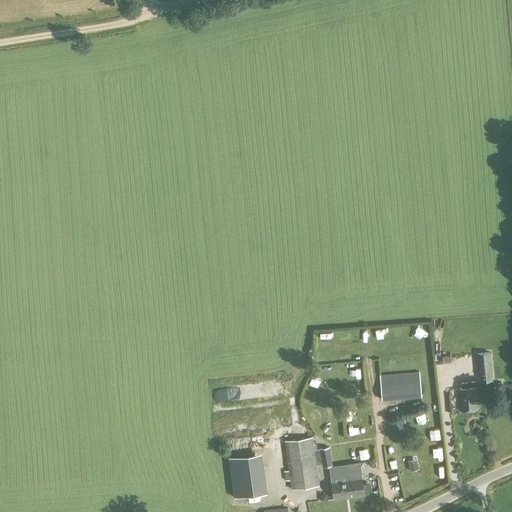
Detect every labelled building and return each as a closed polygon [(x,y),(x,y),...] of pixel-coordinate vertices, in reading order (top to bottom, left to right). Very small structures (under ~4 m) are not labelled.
[(493,381),(490,352),(477,353),(480,382),(493,381)] [(420,371),(380,375),(383,401),(422,398),(420,371)] [(462,388),(459,389),(461,411),(479,409),(477,387),(476,387),(475,381),(472,382),(472,380),(468,381),(468,382),(462,383),(462,388)] [(291,479),(292,489),(320,485),(317,465),(323,464),(323,467),(333,466),(330,447),(320,448),(321,451),(315,452),(313,436),(285,440),(289,470),(284,470),(286,480),(291,479)] [(408,460),(411,471),(420,469),(417,458),(408,460)] [(363,478),(362,474),(347,476),(349,495),(365,492),(363,478)] [(344,495),(349,495),(347,476),(332,478),(332,482),(335,498),(345,497),(344,495)]
